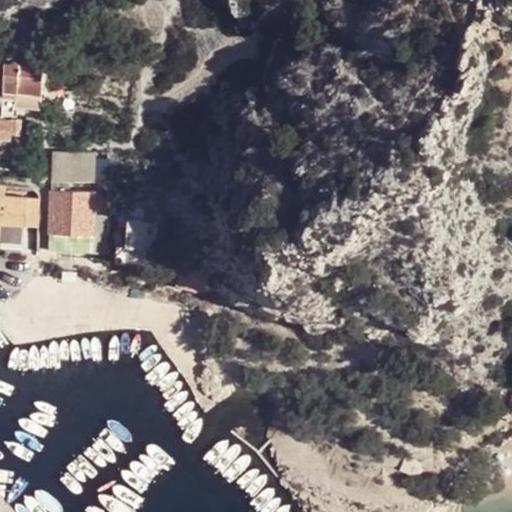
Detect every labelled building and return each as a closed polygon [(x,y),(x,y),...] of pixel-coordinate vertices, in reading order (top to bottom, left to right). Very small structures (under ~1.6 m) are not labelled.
[(10,86),(12,63),(0,62),(0,95),(11,96),(10,86)] [(10,86),(35,88),(35,64),(12,63),(10,86)] [(35,88),(10,86),(11,96),(35,96),(35,88)] [(35,96),(0,95),(0,113),(12,116),(13,110),(34,110),(35,96)] [(0,126),(0,144),(15,147),(15,127),(0,126)] [(95,152),(53,150),(52,178),(94,180),(94,173),(95,159),(95,152)] [(110,174),(111,160),(95,159),(94,173),(110,174)] [(0,219),(19,221),(37,222),(39,197),(28,196),(27,193),(6,192),(7,183),(0,182),(0,219)] [(51,187),(48,231),(92,234),(95,190),(51,187)] [(156,250),(158,220),(125,217),(123,248),(156,250)] [(0,219),(0,238),(38,242),(37,222),(19,221),(0,219)] [(181,274),(176,287),(196,296),(210,296),(205,275),(181,274)]
